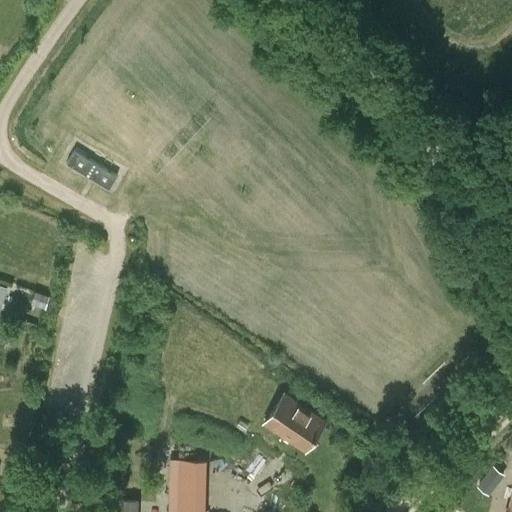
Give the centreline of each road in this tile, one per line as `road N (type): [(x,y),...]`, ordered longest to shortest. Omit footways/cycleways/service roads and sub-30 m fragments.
road 1 (tertiary): [(511,263),(395,101),(288,0)]
road 2 (track): [(396,511),(511,401)]
